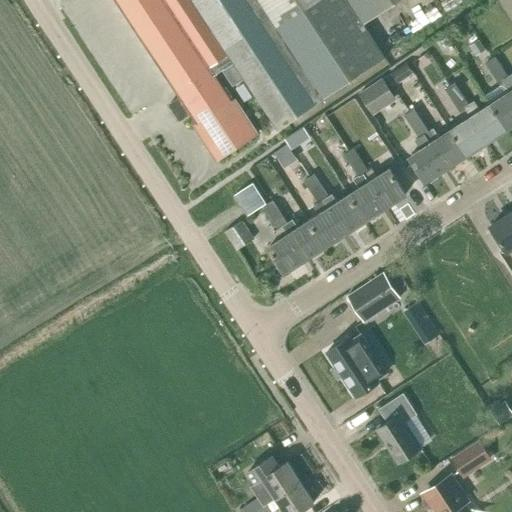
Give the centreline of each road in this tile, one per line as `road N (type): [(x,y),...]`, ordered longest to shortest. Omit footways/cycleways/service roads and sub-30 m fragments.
road 1 (unclassified): [(257,335),(33,0)]
road 2 (residential): [(257,335),(511,171)]
road 3 (unclassified): [(373,511),(257,335)]
